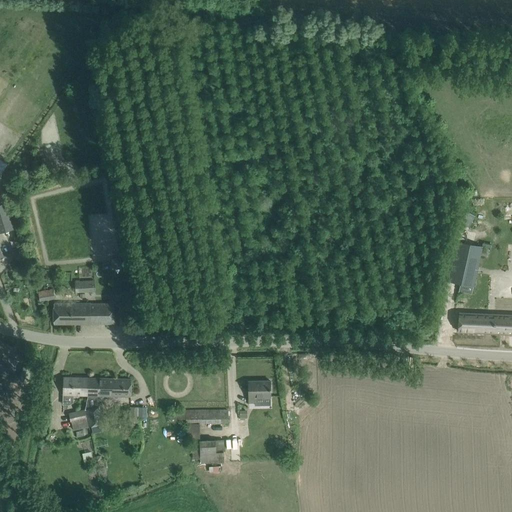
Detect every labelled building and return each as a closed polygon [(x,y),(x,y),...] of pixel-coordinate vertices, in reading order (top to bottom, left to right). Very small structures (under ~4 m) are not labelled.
[(0,172),(2,174),(8,165),(0,158),(0,172)] [(5,203),(0,204),(0,232),(13,229),(5,203)] [(468,226),(474,215),(467,211),(461,223),(468,226)] [(478,250),(454,244),(444,282),(468,288),(478,250)] [(79,280),(75,281),(76,294),(95,293),(94,281),(79,281),(79,280)] [(55,298),(53,290),(38,293),(40,301),(55,298)] [(54,324),(114,324),(114,303),(54,304),(54,324)] [(511,333),(511,315),(459,313),(458,331),(511,333)] [(23,367),(20,380),(28,382),(31,369),(23,367)] [(64,377),(63,395),(82,395),(88,396),(89,378),(82,378),(64,377)] [(88,396),(85,410),(98,407),(97,396),(130,397),(131,379),(89,378),(88,396)] [(270,381),(248,381),(249,391),(249,402),(255,402),(255,397),(271,397),(271,391),(270,381)] [(98,407),(85,410),(89,427),(92,426),(101,424),(103,423),(99,407),(98,407)] [(85,410),(69,413),(71,422),(73,430),(89,427),(85,410)] [(228,410),(170,411),(170,419),(186,419),(186,423),(186,424),(188,424),(187,438),(187,440),(192,440),(193,458),(200,458),(200,463),(222,463),(224,462),(224,451),(224,450),(224,439),(200,440),(200,423),(223,423),(228,423),(228,420),(228,410)] [(271,449),(283,448),(282,427),(270,427),(271,449)]
